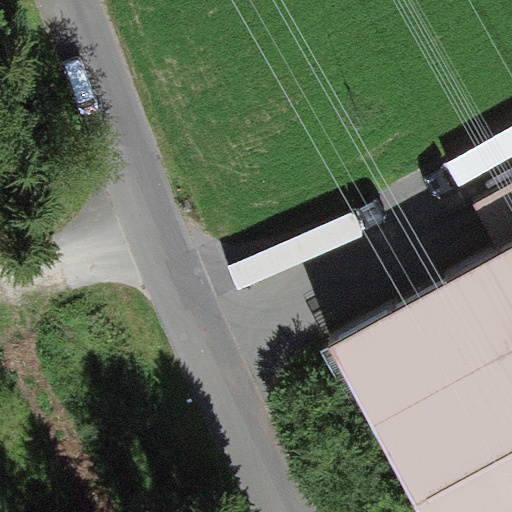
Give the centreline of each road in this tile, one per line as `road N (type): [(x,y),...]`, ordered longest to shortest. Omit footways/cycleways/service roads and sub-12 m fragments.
road 1 (residential): [(69,0),(98,90),(287,511)]
road 2 (track): [(155,221),(12,264),(0,252)]
